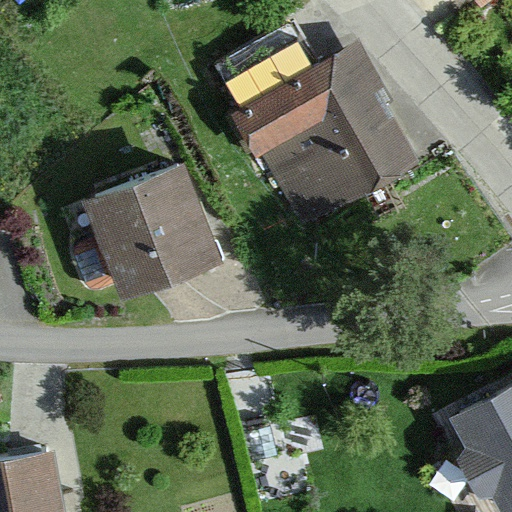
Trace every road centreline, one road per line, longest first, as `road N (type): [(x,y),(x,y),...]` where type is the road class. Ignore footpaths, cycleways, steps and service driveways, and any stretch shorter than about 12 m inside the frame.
road 1 (unclassified): [(511,293),(254,335),(0,344)]
road 2 (residential): [(365,0),(511,175)]
